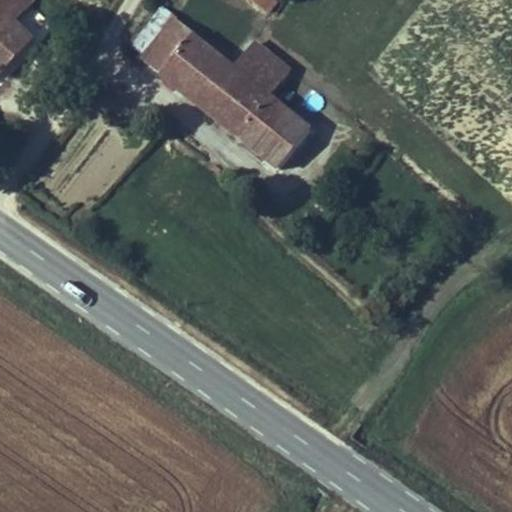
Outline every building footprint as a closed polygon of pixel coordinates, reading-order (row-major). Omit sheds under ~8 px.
[(0,0),(0,73),(0,74),(30,41),(0,12),(8,3),(22,16),(35,1),(33,0),(0,0)] [(156,73),(183,34),(161,18),(133,57),(156,73)] [(156,73),(238,130),(263,95),(283,66),(264,53),(246,78),(229,66),(183,34),(156,73)] [(229,66),(246,78),(264,53),(247,41),(229,66)] [(263,95),(238,130),(287,164),(312,129),(263,95)] [(133,150),(98,124),(50,188),(84,214),(133,150)]
